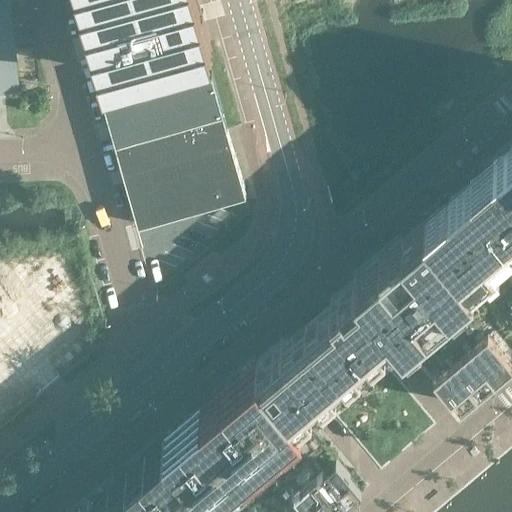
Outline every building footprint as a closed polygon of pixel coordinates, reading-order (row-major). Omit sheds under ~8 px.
[(0,0),(0,86),(2,87),(18,85),(9,0),(0,0)] [(93,0),(102,30),(103,32),(107,31),(108,31),(137,23),(156,18),(157,17),(188,9),(189,9),(193,7),(194,7),(194,5),(203,3),(201,0),(93,0)] [(203,5),(196,7),(194,7),(193,7),(189,9),(188,9),(157,17),(156,18),(137,23),(108,31),(107,31),(103,32),(93,35),(99,57),(104,74),(114,71),(123,68),(131,66),(140,63),(149,61),(157,58),(166,56),(175,54),(183,51),(192,49),(201,46),(204,45),(214,42),(203,5)] [(246,193),(228,129),(204,45),(201,46),(192,49),(183,51),(175,54),(166,56),(157,58),(149,61),(140,63),(131,66),(123,68),(114,71),(104,74),(96,76),(138,224),(245,193),(246,193)] [(424,219),(466,268),(469,272),(484,259),(489,265),(502,255),(496,249),(511,235),(511,147),(497,160),(496,159),(493,161),(492,162),(498,168),(488,176),(478,185),(473,179),(472,179),(469,181),(470,182),(453,197),(451,198),(450,197),(445,202),(446,203),(431,215),(428,217),(427,216),(424,219)] [(473,179),(478,185),(488,176),(498,168),(492,162),(493,161),(491,160),(470,177),(472,179),(473,179)] [(488,325),(511,354),(511,321),(503,311),(472,274),(472,275),(469,272),(466,268),(424,219),(422,221),(423,222),(424,223),(420,227),(416,230),(415,229),(414,228),(412,229),(413,231),(414,232),(409,236),(405,240),(404,238),(403,239),(402,237),(388,249),(390,250),(385,254),(380,258),(379,257),(365,268),(367,269),(362,273),(357,277),(356,276),(354,278),(395,327),(418,354),(432,371),(488,325)] [(511,235),(496,249),(502,255),(489,265),(484,259),(469,272),(472,275),(472,274),(503,311),(511,303),(511,235)] [(395,327),(354,278),(353,276),(352,277),(353,279),(340,290),(338,288),(337,289),(338,291),(335,294),(332,297),(330,295),(329,296),(330,298),(371,348),(371,347),(395,327)] [(361,356),(371,348),(330,298),(320,307),(317,306),(316,306),(317,309),(307,317),(305,316),(304,317),(305,319),(304,320),(295,327),(293,326),(292,327),(293,329),(283,338),(324,387),(334,378),(336,380),(337,379),(336,377),(346,368),(348,369),(349,369),(348,366),(358,358),(360,359),(361,358),(361,356)] [(511,303),(503,311),(511,321),(511,303)] [(509,362),(511,359),(511,354),(488,325),(432,371),(446,387),(459,404),(482,385),(509,362)] [(325,389),(324,387),(283,338),(281,336),(280,337),(280,340),(274,345),(272,344),(271,344),(272,347),(258,358),(256,357),(255,358),(256,360),(299,411),(300,410),(299,407),(302,405),(309,399),(311,400),(312,399),(311,397),(322,389),(324,390),(325,389)] [(175,427),(163,438),(183,461),(207,490),(225,511),(267,511),(272,508),(275,511),(321,511),(299,486),(320,468),(336,455),(328,446),(322,439),(315,431),(306,419),(300,412),(299,411),(256,360),(235,377),(228,383),(202,405),(199,407),(200,408),(196,411),(192,415),(191,414),(188,417),(175,427)] [(100,511),(181,511),(207,490),(183,461),(163,438),(150,448),(133,463),(125,469),(126,470),(122,473),(118,476),(114,478),(95,494),(89,499),(100,511)] [(474,447),(469,451),(473,457),(478,453),(474,447)] [(336,455),(320,468),(345,499),(361,485),(341,462),(336,455)] [(329,511),(341,503),(345,499),(320,468),(299,486),(321,511),(329,511)] [(100,511),(89,499),(83,505),(74,511),(100,511)]
